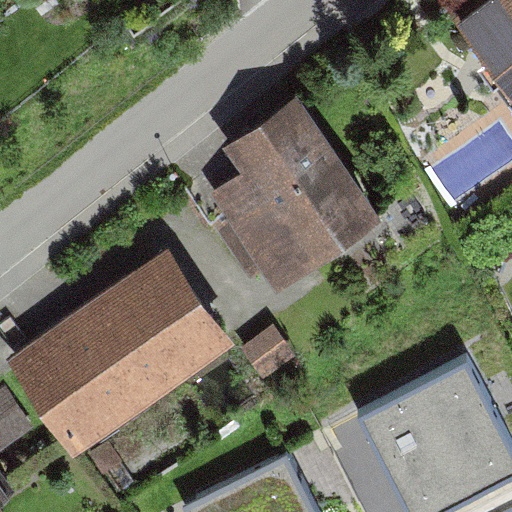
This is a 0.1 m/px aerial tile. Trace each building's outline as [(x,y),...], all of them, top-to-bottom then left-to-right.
[(500,91),(511,105),(511,0),(472,0),(456,13),(511,82),(500,91)] [(217,189),(280,281),(382,211),(299,90),(226,140),(246,170),(217,189)] [(79,451),(238,338),(171,243),(12,356),(79,451)] [(233,370),(255,401),(288,378),(266,347),(233,370)] [(511,440),(466,352),(359,408),(413,511),(477,511),(511,494),(511,440)] [(319,511),(285,447),(186,499),(193,511),(319,511)] [(0,497),(14,487),(0,467),(0,497)]
